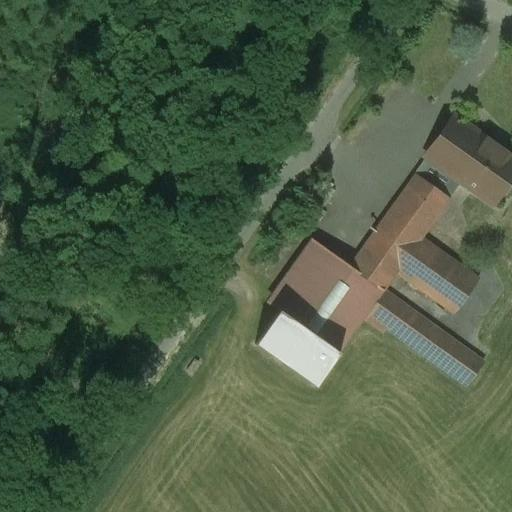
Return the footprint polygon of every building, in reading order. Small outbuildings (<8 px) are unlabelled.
[(511,176),(511,158),(453,116),(423,157),(459,183),(491,205),(511,176)] [(459,183),(425,158),(422,162),(423,163),(414,175),(415,176),(447,199),(459,183)] [(415,176),(348,268),(381,291),(418,239),(447,199),(415,176)] [(477,281),(418,239),(395,272),(454,314),(477,281)] [(348,268),(322,249),(277,311),(337,354),(361,321),(365,314),(382,291),(381,291),(348,268)] [(482,364),(382,291),(365,314),(386,329),(466,386),(482,364)] [(337,354),(277,311),(253,345),(313,387),(337,354)] [(386,329),(365,314),(361,321),(381,335),(386,329)]
